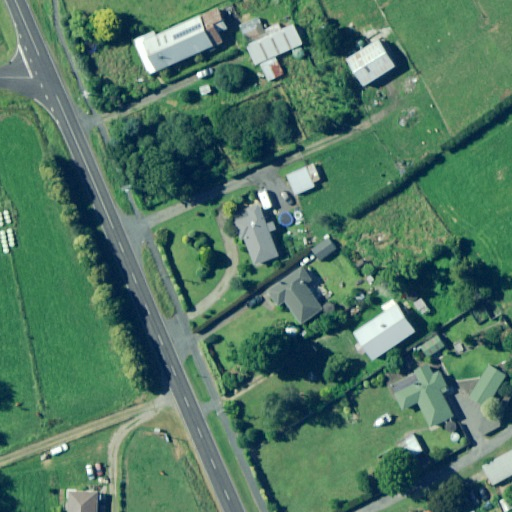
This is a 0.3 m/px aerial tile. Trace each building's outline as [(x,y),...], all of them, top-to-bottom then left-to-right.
[(203,16),(159,35),(157,30),(137,39),(143,53),(152,75),(217,47),(203,16)] [(250,45),(271,36),(266,25),(263,17),(242,26),(250,45)] [(271,36),(250,45),(258,65),(262,63),(278,57),(306,45),(298,25),(285,30),(271,36)] [(399,67),(383,40),(351,60),(367,87),(399,67)] [(286,75),(278,57),(262,63),(263,64),(270,82),(286,75)] [(212,84),(201,88),(204,97),(215,93),(212,84)] [(317,187),(309,169),(290,177),(298,196),(317,187)] [(297,207),(293,198),(279,204),(283,214),(297,207)] [(245,204),(232,209),(244,241),(247,240),(258,266),(283,256),(262,205),(247,211),(245,204)] [(341,249),(333,237),(314,250),(322,261),(341,249)] [(316,279),(307,264),(280,283),(269,290),(281,308),(288,303),(304,326),(327,309),(309,284),(316,279)] [(373,296),(368,288),(354,296),(359,304),(373,296)] [(434,311),(423,298),(416,304),(426,317),(434,311)] [(383,307),(387,313),(357,334),(376,361),(418,332),(402,310),(395,299),(383,307)] [(445,332),(423,346),(431,359),(453,345),(445,332)] [(456,391),(445,368),(438,372),(434,364),(420,371),(422,374),(394,388),(406,411),(421,403),(434,428),(457,416),(447,396),(456,391)] [(501,390),(484,379),(472,398),(488,409),(501,390)] [(422,448),(416,437),(399,444),(405,456),(422,448)] [(511,453),(485,467),(495,486),(511,477),(511,453)] [(101,511),(102,493),(72,493),(71,511),(101,511)]
